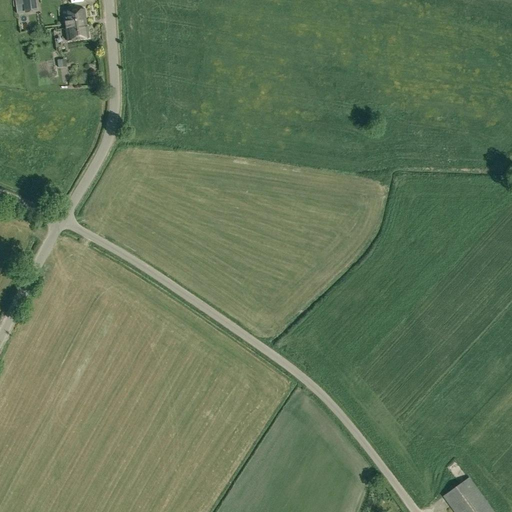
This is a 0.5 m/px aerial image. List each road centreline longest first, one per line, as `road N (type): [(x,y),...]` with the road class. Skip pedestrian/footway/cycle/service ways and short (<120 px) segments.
road 1 (unclassified): [(417,511),(319,391),(175,287),(61,220)]
road 2 (unclassified): [(61,220),(110,126),(108,0)]
road 3 (unclassified): [(0,339),(61,220)]
